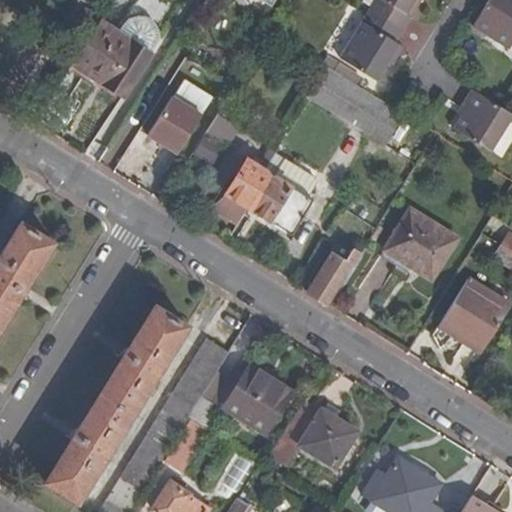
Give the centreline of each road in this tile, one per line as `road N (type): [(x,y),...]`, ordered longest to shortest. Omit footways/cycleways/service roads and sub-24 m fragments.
road 1 (residential): [(511,442),(140,216)]
road 2 (residential): [(0,443),(140,216)]
road 3 (residential): [(140,216),(0,129)]
